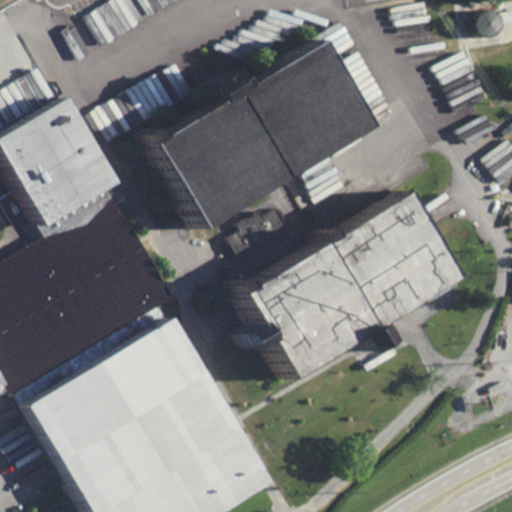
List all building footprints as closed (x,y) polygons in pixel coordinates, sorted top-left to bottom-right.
[(465,25),(466,29),(468,33),(473,36),(480,37),(485,35),(490,31),(492,26),(493,21),(492,18),(490,14),(487,12),(482,9),(477,9),(474,10),(470,11),(467,14),(465,21),(465,25)] [(216,89),(218,88),(226,83),(299,39),(353,126),(267,177),(216,89)] [(209,72),(216,67),(226,83),(218,88),(209,72)] [(208,70),(209,72),(218,88),(216,89),(198,100),(187,81),(191,79),(203,72),(208,70)] [(126,131),(134,126),(139,134),(198,100),(216,89),(267,177),(182,227),(126,131)] [(0,258),(0,397),(2,396),(71,511),(211,511),(257,485),(151,307),(166,298),(49,102),(0,131),(0,172),(38,236),(0,258)] [(300,232),(308,227),(314,235),(387,191),(440,276),(363,324),(357,328),(305,242),(300,232)] [(220,235),(233,227),(230,222),(254,208),(257,214),(270,206),(283,227),(234,257),(220,235)] [(272,378),(340,337),(357,328),(305,242),(227,286),(223,279),(214,284),(238,322),(249,340),(272,378)] [(222,331),(234,350),(249,340),(238,322),(222,331)] [(363,324),(372,339),(349,353),(340,337),(357,328),(363,324)] [(0,442),(15,434),(8,420),(0,424),(0,442)]
